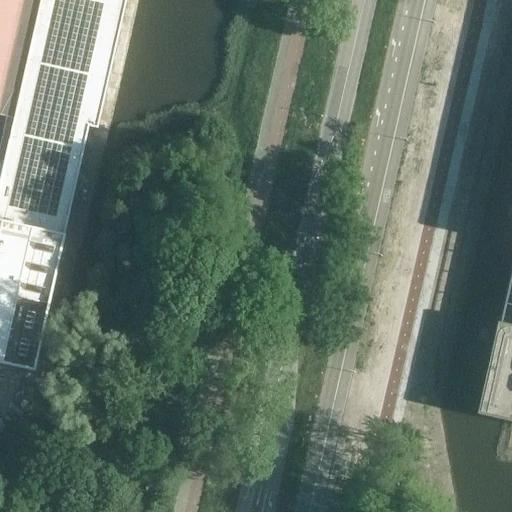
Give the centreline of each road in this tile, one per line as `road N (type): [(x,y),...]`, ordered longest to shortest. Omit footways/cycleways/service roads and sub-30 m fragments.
road 1 (tertiary): [(308,511),(425,0)]
road 2 (tertiary): [(363,0),(252,511)]
